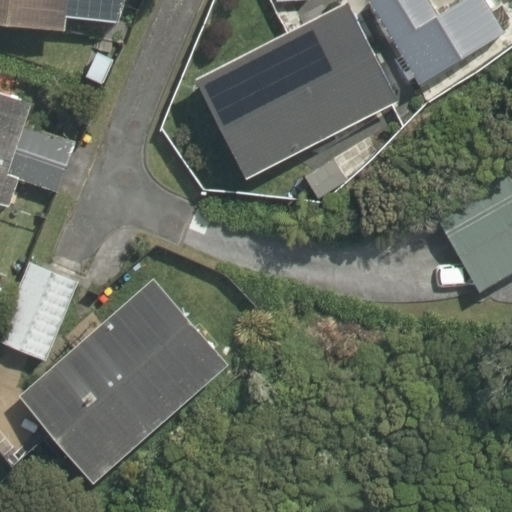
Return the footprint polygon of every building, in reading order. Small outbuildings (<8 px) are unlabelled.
[(0,0),(0,26),(73,34),(75,20),(124,26),(132,0),(0,0)] [(356,3),(202,82),(255,184),(407,105),(356,3)] [(0,92),(0,220),(5,207),(14,210),(25,183),(61,195),(81,146),(31,127),(39,106),(0,92)] [(352,184),(338,161),(310,177),(325,201),(352,184)] [(486,297),(511,281),(511,179),(440,222),(486,297)] [(85,285),(34,264),(1,342),(51,363),(85,285)] [(160,280),(25,398),(103,487),(238,367),(160,280)] [(15,293),(0,287),(0,320),(3,321),(15,293)]
